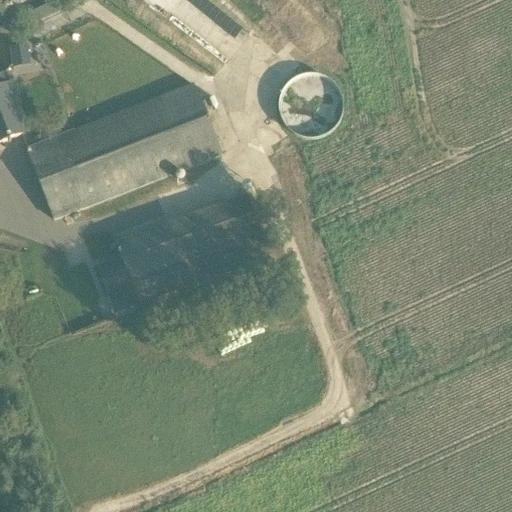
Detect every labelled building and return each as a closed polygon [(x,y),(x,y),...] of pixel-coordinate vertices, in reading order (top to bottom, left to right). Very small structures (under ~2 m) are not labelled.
[(28,16),(33,26),(64,11),(59,1),(28,16)] [(30,66),(29,47),(12,47),(13,66),(30,66)] [(341,121),(343,109),(341,96),(334,86),(324,79),(311,77),(299,79),(289,86),(282,96),(280,109),(282,121),(289,131),(299,138),(311,140),(324,138),(334,131),(341,121)] [(0,145),(23,137),(11,106),(16,104),(9,87),(0,90),(0,145)] [(194,87),(27,152),(54,222),(221,157),(194,87)] [(97,271),(116,318),(269,258),(246,200),(168,231),(167,229),(117,249),(122,262),(97,271)]
